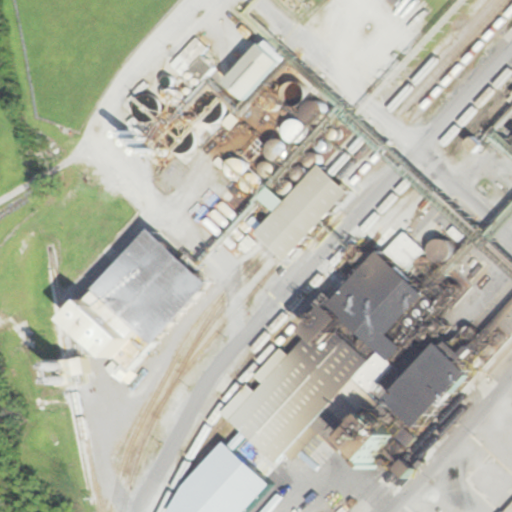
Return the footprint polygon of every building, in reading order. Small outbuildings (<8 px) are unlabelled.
[(168,65),(180,76),(187,69),(200,81),(212,68),(198,56),(205,48),(193,37),(168,65)] [(222,82),(244,102),(284,58),(263,38),(222,82)] [(347,192),(317,164),(262,225),(251,215),(244,223),(285,261),(347,192)] [(61,322),(104,362),(134,330),(152,346),(208,286),(147,230),(84,298),(83,297),(61,322)] [(435,341),(429,310),(427,308),(423,293),(377,250),(285,350),(282,347),(254,377),(262,384),(255,391),(248,384),(222,413),(277,463),(286,453),(293,460),(320,431),(363,470),(383,447),(397,460),(487,362),(503,359),(509,352),(501,344),(506,339),(503,323),(511,314),(511,310),(501,312),(475,340),(468,334),(435,341)]
